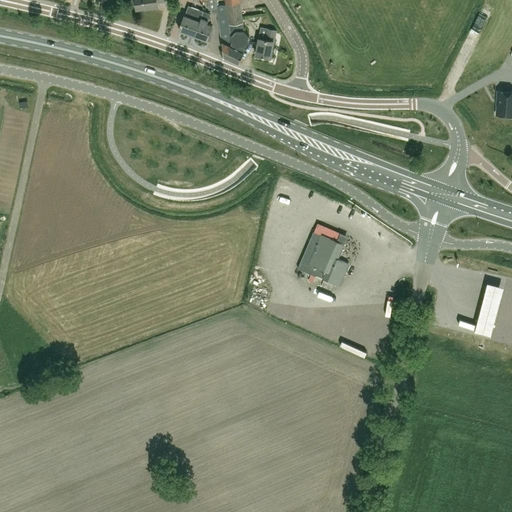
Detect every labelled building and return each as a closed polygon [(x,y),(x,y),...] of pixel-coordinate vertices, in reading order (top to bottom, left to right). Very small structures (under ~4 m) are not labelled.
[(134,0),(136,10),(149,8),(149,9),(158,7),(157,2),(164,1),(164,0),(134,0)] [(241,2),(218,6),(224,56),(238,63),(246,48),(245,47),(249,42),(249,35),(245,31),(241,2)] [(204,11),(200,10),(189,6),(185,16),(184,15),(179,29),(181,30),(181,32),(187,34),(189,33),(195,35),(204,11)] [(211,14),(204,11),(195,35),(210,41),(213,33),(210,32),(212,26),(207,24),(211,14)] [(256,55),(270,58),(274,41),(274,42),(277,30),(267,28),(265,38),(259,37),(256,55)] [(497,114),(511,115),(511,91),(498,90),(497,100),(498,100),(497,114)] [(511,143),(511,121),(492,120),(492,143),(511,143)] [(298,268),(311,274),(340,286),(350,263),(338,258),(347,238),(340,235),(338,241),(321,233),(321,234),(314,231),(298,268)] [(319,285),(322,278),(311,274),(308,280),(319,285)] [(504,286),(488,281),(475,330),(491,334),(501,295),(504,286)]
